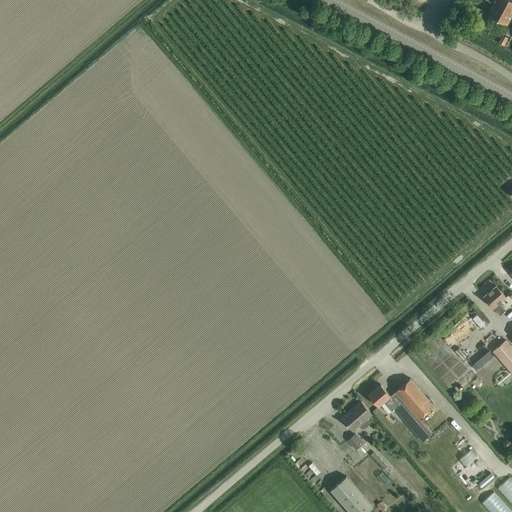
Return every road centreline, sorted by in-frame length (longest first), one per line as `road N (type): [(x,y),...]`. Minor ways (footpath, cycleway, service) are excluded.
road 1 (unclassified): [(191,511),(511,239)]
road 2 (secondary): [(511,101),(320,0)]
